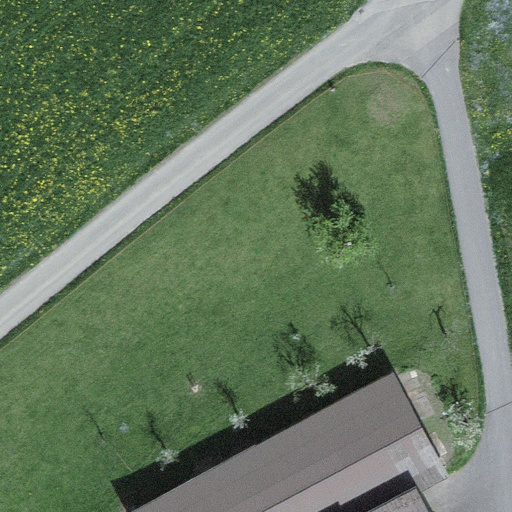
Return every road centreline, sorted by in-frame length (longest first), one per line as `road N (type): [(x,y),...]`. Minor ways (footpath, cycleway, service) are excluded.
road 1 (track): [(408,0),(511,500)]
road 2 (track): [(393,0),(0,316)]
